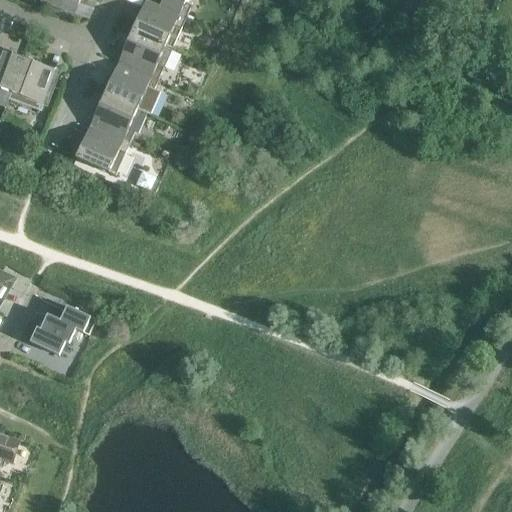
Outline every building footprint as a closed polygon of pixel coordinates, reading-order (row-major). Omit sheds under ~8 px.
[(38,0),(41,1),(63,9),(65,0),(72,0),(80,3),(81,0),(38,0)] [(162,0),(160,6),(186,18),(192,6),(185,3),(186,0),(162,0)] [(142,11),(132,33),(166,48),(166,47),(172,50),(186,18),(160,6),(155,17),(142,11)] [(158,81),(164,69),(172,50),(166,47),(166,48),(132,33),(123,53),(136,58),(132,69),(158,81)] [(0,105),(5,108),(8,99),(23,59),(2,51),(0,56),(0,105)] [(23,59),(8,99),(41,112),(51,84),(40,80),(45,67),(23,59)] [(114,74),(104,96),(137,110),(144,113),(148,114),(157,92),(154,90),(158,81),(132,69),(127,80),(114,74)] [(108,122),(104,133),(130,144),(136,132),(144,113),(137,110),(104,96),(95,116),(108,122)] [(130,144),(104,133),(99,143),(86,137),(76,159),(116,176),(130,144)] [(143,173),(137,185),(151,191),(157,179),(143,173)] [(0,299),(11,281),(0,275),(0,299)] [(41,330),(37,328),(30,343),(59,357),(66,343),(69,345),(76,330),(89,336),(97,321),(67,307),(61,321),(48,315),(41,330)] [(0,468),(2,461),(14,465),(21,442),(0,434),(0,468)]
